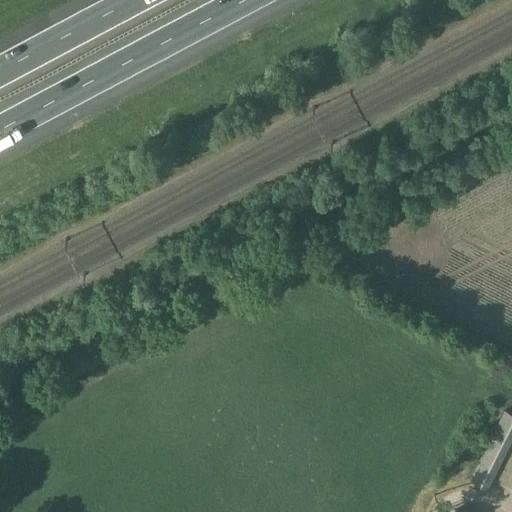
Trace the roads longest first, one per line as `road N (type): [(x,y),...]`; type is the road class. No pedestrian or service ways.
road 1 (track): [(0,414),(511,141)]
road 2 (motorway): [(0,130),(246,0)]
road 3 (motorway): [(136,0),(0,72)]
